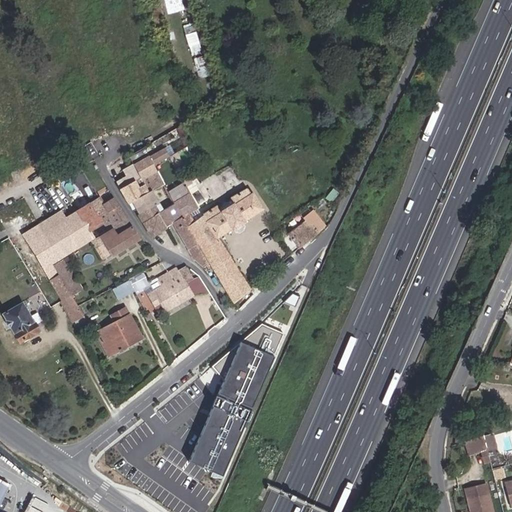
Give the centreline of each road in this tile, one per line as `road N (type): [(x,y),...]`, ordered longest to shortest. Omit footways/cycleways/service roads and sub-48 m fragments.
road 1 (unclassified): [(445,0),(328,237),(186,366),(63,463)]
road 2 (motorway): [(508,0),(287,511)]
road 3 (motorway): [(340,511),(511,117)]
road 4 (residential): [(449,511),(447,428),(511,288)]
road 5 (unknown): [(245,315),(198,260),(155,238),(112,176)]
